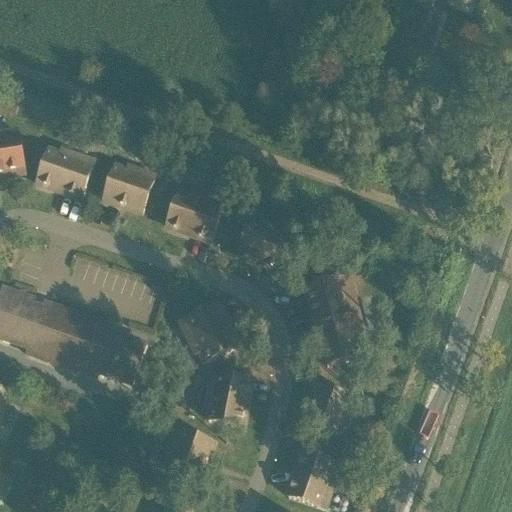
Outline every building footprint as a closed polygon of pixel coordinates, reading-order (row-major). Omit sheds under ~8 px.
[(0,177),(2,177),(2,175),(25,172),(19,134),(0,137),(0,177)] [(60,158),(49,154),(37,186),(82,201),(94,166),(62,154),(60,158)] [(127,175),(115,171),(104,203),(143,216),(155,180),(128,171),(127,175)] [(190,201),(178,197),(167,229),(211,244),(224,209),(191,197),(190,201)] [(283,274),(295,238),(263,227),(261,231),(249,227),(238,259),(283,274)] [(355,301),(350,279),(307,290),(315,322),(314,323),(317,336),(319,336),(327,368),(370,357),(364,335),(354,338),(352,327),(353,327),(350,314),(348,314),(345,303),(355,301)] [(0,340),(29,351),(27,356),(97,381),(99,376),(133,388),(147,347),(113,335),(115,330),(45,305),(43,311),(33,307),(34,302),(3,291),(0,298),(0,340)] [(237,350),(216,308),(182,324),(197,356),(201,354),(206,365),(237,350)] [(242,430),(251,384),(214,376),(207,410),(211,411),(209,423),(242,430)] [(351,400),(320,389),(306,428),(341,440),(351,413),(347,412),(351,400)] [(173,462),(168,473),(200,485),(214,446),(178,433),(169,460),(173,462)] [(336,466),(304,455),(289,499),(324,511),(336,479),(332,478),(336,466)]
